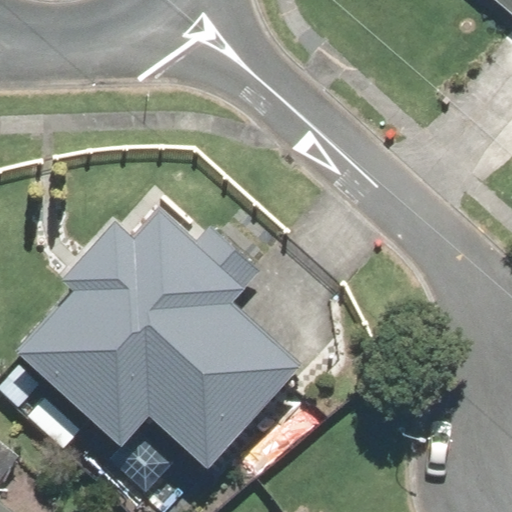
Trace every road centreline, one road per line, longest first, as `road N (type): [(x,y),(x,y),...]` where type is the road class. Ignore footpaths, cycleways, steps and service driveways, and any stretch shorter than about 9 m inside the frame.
road 1 (residential): [(193,0),(511,312)]
road 2 (residential): [(167,0),(99,39),(51,45),(0,36)]
